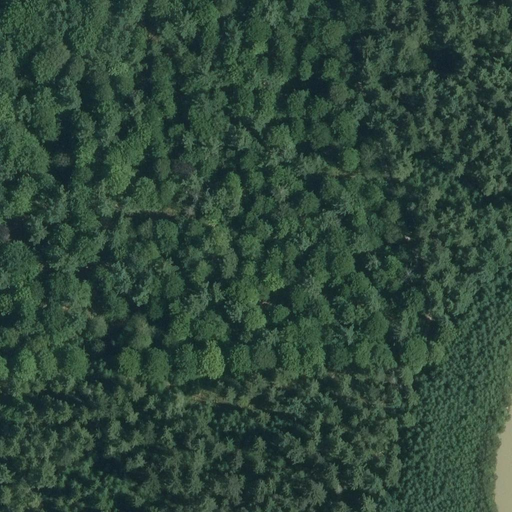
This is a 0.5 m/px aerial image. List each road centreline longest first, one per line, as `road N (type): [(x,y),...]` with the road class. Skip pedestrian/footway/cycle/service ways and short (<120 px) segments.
road 1 (track): [(510,339),(411,356),(0,361)]
road 2 (track): [(411,356),(431,314),(332,0)]
